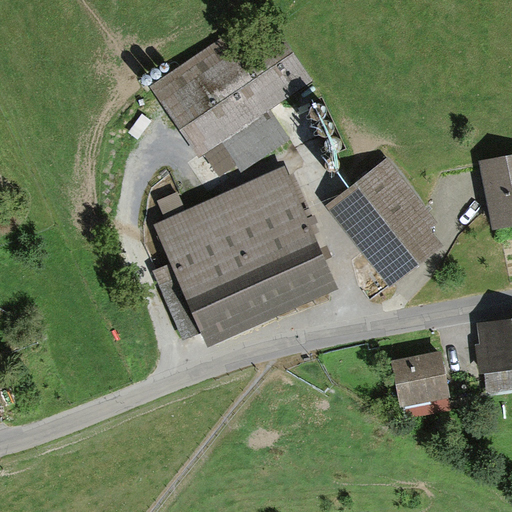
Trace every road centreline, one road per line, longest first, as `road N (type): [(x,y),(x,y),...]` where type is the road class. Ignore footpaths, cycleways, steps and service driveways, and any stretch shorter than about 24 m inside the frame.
road 1 (tertiary): [(511,300),(268,348),(0,444)]
road 2 (track): [(181,377),(132,244),(128,210),(144,162),(170,149)]
